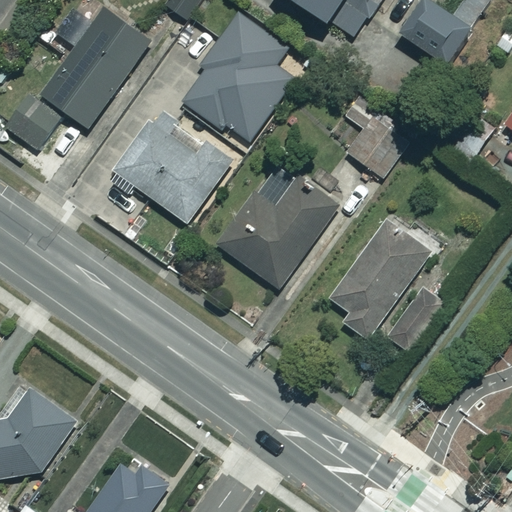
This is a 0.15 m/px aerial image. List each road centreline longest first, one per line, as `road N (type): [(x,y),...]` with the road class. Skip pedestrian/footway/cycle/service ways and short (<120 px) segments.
road 1 (tertiary): [(278,426),(0,227)]
road 2 (tertiary): [(402,511),(278,426)]
